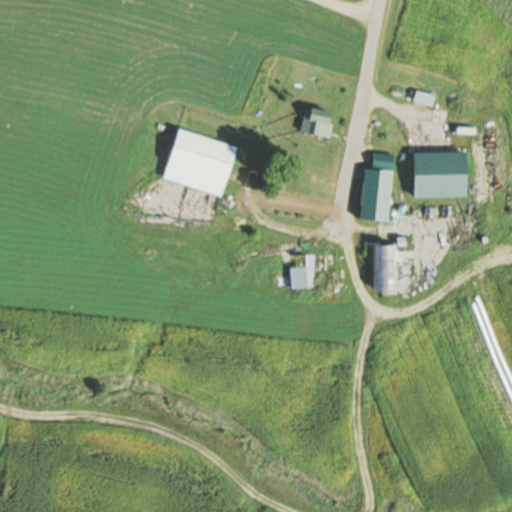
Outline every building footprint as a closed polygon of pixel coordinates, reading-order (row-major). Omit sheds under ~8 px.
[(325,139),(333,114),(308,105),(299,131),(325,139)] [(212,118),(264,131),(266,120),(214,108),(212,118)] [(221,196),(236,146),(176,129),(162,179),(221,196)] [(464,197),(464,151),(412,151),(412,197),(464,197)] [(362,169),(358,220),(387,222),(392,155),(373,153),(371,169),(362,169)] [(371,290),(396,290),(396,246),(371,246),(371,290)] [(288,288),(328,288),(328,267),(334,267),(334,255),(288,255),(288,288)]
